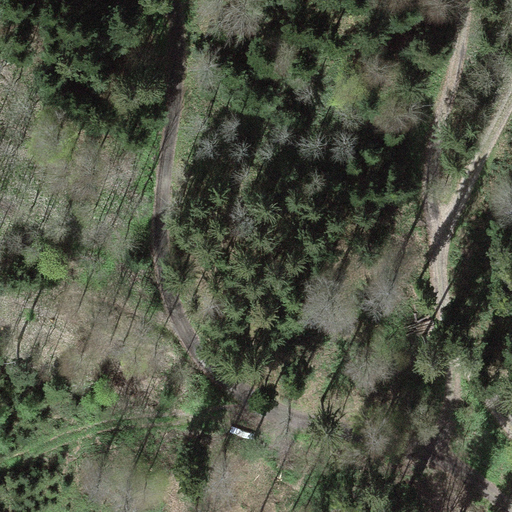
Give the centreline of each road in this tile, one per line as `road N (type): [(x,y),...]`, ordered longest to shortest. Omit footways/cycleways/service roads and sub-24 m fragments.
road 1 (track): [(511,508),(433,456),(273,408),(224,383),(190,348),(157,251),(177,89),(173,0)]
road 2 (track): [(433,456),(448,414),(444,262),(451,227),(511,95)]
road 3 (track): [(444,262),(427,185),(472,0)]
